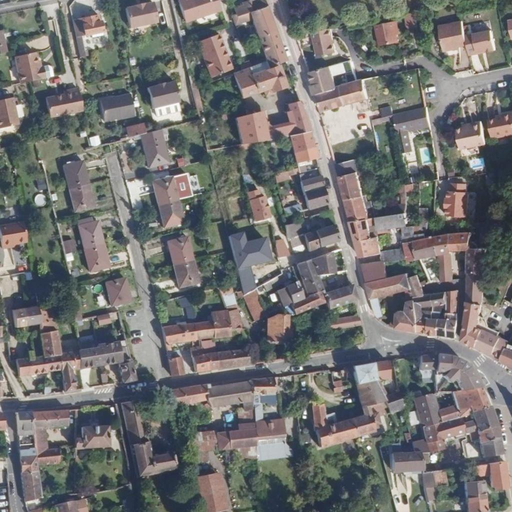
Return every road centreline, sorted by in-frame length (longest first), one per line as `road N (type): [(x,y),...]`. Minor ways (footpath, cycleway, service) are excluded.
road 1 (residential): [(364,352),(8,407)]
road 2 (residential): [(369,321),(274,0)]
